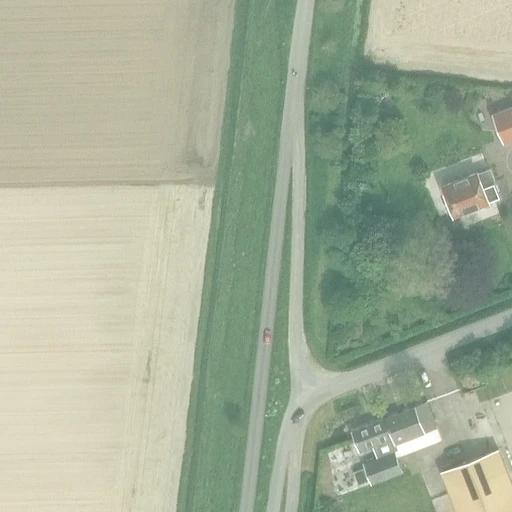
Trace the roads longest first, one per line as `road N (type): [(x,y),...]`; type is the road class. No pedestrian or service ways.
road 1 (tertiary): [(287,132),(247,511)]
road 2 (unclassified): [(311,390),(295,334),(295,149),(287,132)]
road 3 (unclassified): [(311,390),(511,313)]
road 4 (tertiary): [(287,132),(304,0)]
